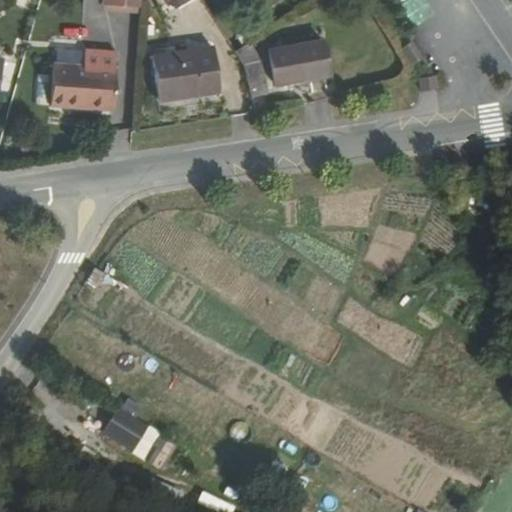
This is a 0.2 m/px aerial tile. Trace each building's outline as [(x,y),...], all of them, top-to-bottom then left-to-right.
[(170,0),(175,9),(189,0),(170,0)] [(328,74),(322,40),(268,51),(274,85),(328,74)] [(412,42),(402,48),(412,65),(422,60),(412,42)] [(250,98),(267,94),(259,60),(248,43),(234,52),(243,66),(250,98)] [(219,92),(213,47),(151,56),(157,101),(219,92)] [(82,66),(52,64),(49,106),(80,108),(81,105),(113,107),(116,69),(114,68),(115,55),(112,52),(87,50),(83,54),(82,66)] [(2,61),(0,69),(0,96),(5,98),(15,65),(2,61)] [(434,85),(433,81),(417,84),(419,95),(435,93),(434,85)] [(133,419),(138,412),(122,401),(99,434),(157,474),(175,448),(133,419)]
